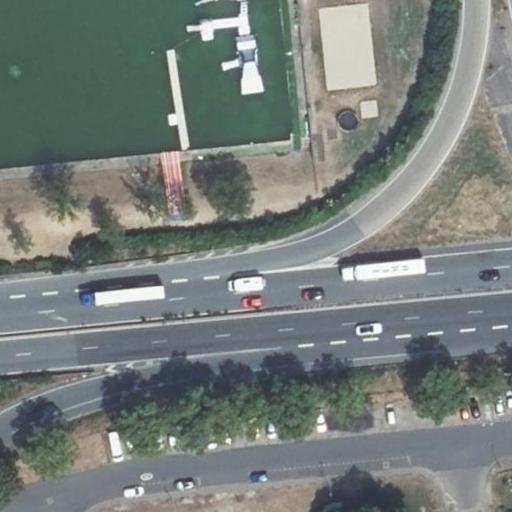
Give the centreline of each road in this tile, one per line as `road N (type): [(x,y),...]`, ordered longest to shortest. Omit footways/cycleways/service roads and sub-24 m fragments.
road 1 (trunk): [(0,429),(78,395),(178,372),(511,335)]
road 2 (motorway): [(0,360),(511,308)]
road 3 (residential): [(461,444),(49,491),(0,507)]
road 4 (motorway): [(475,0),(455,99),(417,167),(332,250),(240,294)]
road 5 (motorway): [(511,267),(240,294)]
road 6 (motorway): [(240,294),(0,316)]
